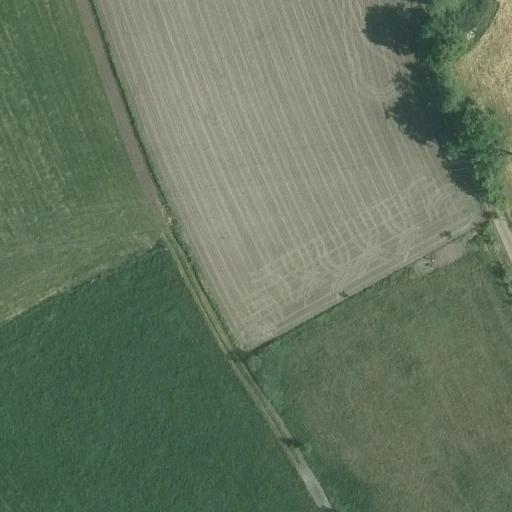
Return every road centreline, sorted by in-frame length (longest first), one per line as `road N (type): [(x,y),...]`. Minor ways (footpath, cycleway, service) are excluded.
road 1 (track): [(324,511),(172,250)]
road 2 (track): [(422,0),(430,60),(497,219)]
